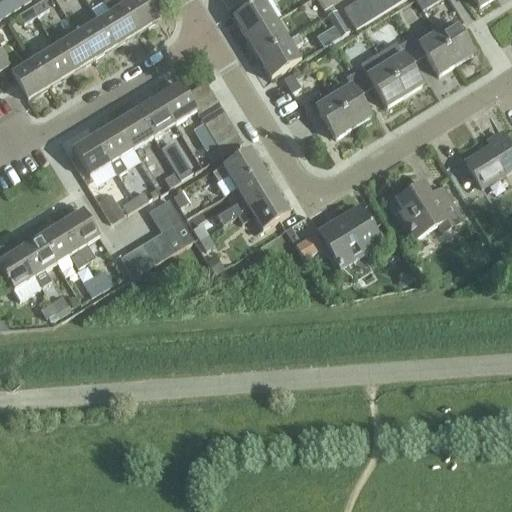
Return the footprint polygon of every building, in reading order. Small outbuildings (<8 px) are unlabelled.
[(4,0),(0,0),(0,15),(3,20),(13,14),(4,0)] [(18,0),(4,0),(13,14),(23,8),(18,0)] [(109,17),(97,25),(113,51),(135,38),(119,11),(111,0),(108,0),(102,5),(109,17)] [(141,0),(137,0),(119,11),(135,38),(156,25),(141,0)] [(245,0),(224,0),(219,3),(226,13),(246,1),(245,0)] [(325,0),(314,0),(322,14),(331,8),(325,0)] [(363,0),(361,0),(352,6),(365,26),(375,20),(363,0)] [(385,14),(376,0),(363,0),(375,20),(385,14)] [(390,0),(376,0),(385,14),(395,7),(390,0)] [(422,14),(442,1),(440,0),(419,0),(415,3),(422,14)] [(495,0),(470,0),(477,11),(495,0)] [(245,43),(275,24),(262,3),(232,21),(245,43)] [(42,4),(30,12),(36,21),(48,13),(42,4)] [(365,26),(352,6),(342,12),(355,32),(365,26)] [(36,21),(30,12),(18,20),(23,29),(36,21)] [(348,35),(335,14),(326,19),(339,40),(348,35)] [(257,62),(286,44),(275,24),(245,43),(257,62)] [(113,51),(97,25),(75,38),(91,64),(113,51)] [(453,27),(436,38),(455,68),(472,58),(453,27)] [(91,64),(75,38),(54,51),(70,77),(91,64)] [(297,38),(286,44),(257,62),(269,83),(299,65),(291,52),(302,45),(297,38)] [(455,68),(436,38),(418,49),(412,40),(405,45),(413,58),(421,54),(437,80),(455,68)] [(394,47),(377,57),(404,100),(421,90),(405,64),(413,58),(405,45),(396,50),(394,47)] [(70,77),(54,51),(33,64),(49,90),(70,77)] [(361,72),(353,77),(361,91),(369,86),(385,111),(404,100),(377,57),(359,68),(361,72)] [(49,90),(33,64),(10,78),(27,104),(49,90)] [(361,91),(353,77),(345,82),(350,91),(333,101),(352,132),(369,121),(353,95),(361,91)] [(292,97),(300,92),(292,78),(283,83),(292,97)] [(191,108),(211,96),(205,85),(185,97),(191,108)] [(191,108),(185,97),(179,88),(157,101),(174,128),(195,115),(191,108)] [(217,106),(211,96),(191,108),(195,115),(197,119),(217,106)] [(174,128),(157,101),(136,115),(152,141),(174,128)] [(352,132),(333,101),(315,112),(334,143),(352,132)] [(217,106),(197,119),(204,129),(224,116),(217,106)] [(136,115),(115,127),(131,154),(152,141),(136,115)] [(224,116),(204,129),(210,139),(230,127),(224,116)] [(115,127),(93,140),(110,167),(118,180),(125,176),(117,163),(131,154),(115,127)] [(230,127),(210,139),(211,140),(215,148),(216,149),(236,137),(230,127)] [(242,146),(236,137),(216,149),(217,150),(222,159),(242,146)] [(481,192),(511,172),(511,155),(501,137),(487,146),(490,151),(465,167),(481,192)] [(110,167),(93,140),(72,154),(88,180),(110,167)] [(211,140),(200,147),(204,155),(215,148),(211,140)] [(222,159),(217,150),(205,157),(210,165),(222,159)] [(235,192),(261,176),(248,154),(222,170),(211,176),(217,186),(227,180),(235,192)] [(174,176),(179,185),(190,178),(185,170),(174,176)] [(179,185),(174,176),(163,183),(168,191),(179,185)] [(261,176),(235,192),(242,204),(215,220),(221,229),(235,221),(274,197),(261,176)] [(440,237),(460,225),(444,199),(434,205),(422,186),(395,203),(402,216),(398,218),(414,244),(436,230),(440,237)] [(178,212),(187,206),(180,195),(171,201),(178,212)] [(142,196),(131,202),(136,211),(147,204),(142,196)] [(261,235),(287,219),(274,197),(235,221),(240,229),(252,221),(261,235)] [(98,205),(110,225),(121,219),(109,198),(98,205)] [(136,211),(131,202),(120,209),(125,217),(136,211)] [(174,214),(167,203),(147,215),(154,227),(174,214)] [(339,272),(380,247),(358,211),(317,237),(339,272)] [(169,231),(182,251),(193,245),(174,214),(154,227),(159,237),(169,231)] [(76,254),(83,266),(92,261),(85,249),(98,241),(82,215),(59,228),(76,254)] [(198,244),(207,238),(200,227),(191,233),(198,244)] [(59,228),(38,241),(55,267),(68,259),(75,271),(83,266),(76,254),(59,228)] [(169,231),(159,237),(149,243),(162,264),(182,251),(169,231)] [(207,238),(198,244),(205,255),(213,249),(207,238)] [(313,240),(295,251),(303,265),(321,253),(313,240)] [(55,267),(38,241),(17,254),(33,280),(41,292),(50,286),(43,274),(55,267)] [(162,264),(149,243),(139,249),(151,270),(162,264)] [(139,249),(128,256),(141,276),(151,270),(139,249)] [(33,280),(17,254),(0,263),(0,274),(11,293),(19,305),(41,292),(33,280)] [(141,276),(128,256),(119,262),(131,282),(141,276)] [(215,259),(205,265),(207,269),(210,273),(213,279),(223,272),(215,259)] [(112,289),(103,275),(93,281),(101,296),(112,289)] [(101,296),(93,281),(82,288),(90,302),(101,296)] [(61,299),(50,306),(56,315),(59,320),(70,314),(65,306),(61,299)] [(56,315),(50,306),(40,312),(46,322),(56,315)]
